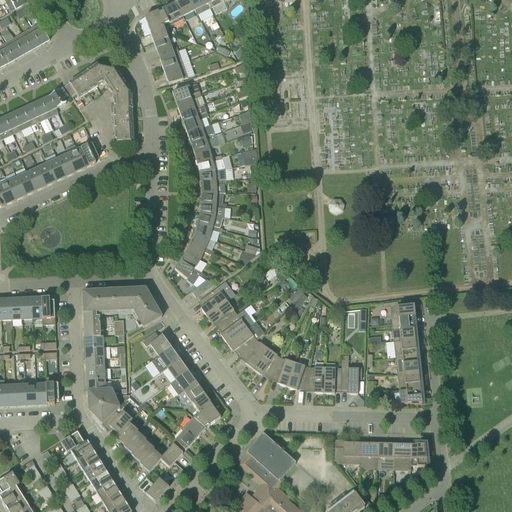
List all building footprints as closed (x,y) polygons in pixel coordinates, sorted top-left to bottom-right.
[(11,13),(28,4),(25,0),(15,0),(6,5),(11,13)] [(183,18),(195,12),(189,0),(185,0),(182,2),(181,1),(176,4),(183,18)] [(197,16),(210,10),(205,0),(189,0),(195,12),(197,16)] [(205,0),(210,10),(223,3),(229,0),(205,0)] [(184,20),(183,18),(176,4),(169,8),(162,12),(172,31),(176,29),(174,25),(184,20)] [(24,19),(28,16),(25,9),(20,12),(24,19)] [(19,21),(24,19),(20,12),(16,15),(19,21)] [(164,30),(160,32),(152,15),(145,18),(151,35),(150,36),(153,44),(167,39),(164,30)] [(6,28),(11,26),(7,19),(3,22),(6,28)] [(49,42),(47,38),(39,25),(31,30),(40,47),(49,42)] [(32,52),(40,47),(31,30),(22,35),(32,52)] [(23,57),(32,52),(22,35),(14,40),(23,57)] [(159,58),(173,53),(167,39),(153,44),(156,51),(159,58)] [(14,62),(23,57),(14,40),(5,45),(14,62)] [(9,65),(14,62),(5,45),(0,47),(0,56),(5,67),(9,65)] [(228,58),(230,53),(219,48),(217,53),(228,58)] [(163,72),(183,65),(178,52),(173,53),(159,58),(162,65),(161,66),(163,72)] [(210,73),(219,70),(217,64),(208,67),(210,73)] [(169,86),(183,81),(188,79),(183,65),(163,72),(166,78),(169,86)] [(237,75),(247,71),(246,65),(235,69),(237,75)] [(99,87),(103,84),(106,68),(97,66),(87,73),(88,73),(83,76),(93,91),(99,88),(99,87)] [(108,91),(123,81),(116,70),(106,68),(103,84),(108,91)] [(80,101),(93,91),(83,76),(65,88),(72,99),(76,96),(80,101)] [(113,99),(131,97),(129,90),(123,81),(108,91),(113,99)] [(190,99),(191,101),(196,100),(194,96),(199,94),(196,85),(187,89),(172,94),(175,102),(174,103),(175,105),(190,99)] [(49,98),(57,110),(66,104),(64,100),(68,98),(63,90),(49,98)] [(249,90),(235,95),(238,101),(249,96),(249,90)] [(179,115),(201,107),(198,99),(201,98),(199,94),(194,96),(196,100),(191,101),(190,99),(175,105),(176,108),(177,107),(179,115)] [(131,110),(132,110),(131,97),(113,99),(114,119),(132,119),(131,110)] [(57,110),(49,98),(41,102),(49,120),(58,115),(56,111),(57,110)] [(39,124),(49,120),(41,102),(31,106),(39,124)] [(30,128),(39,124),(31,106),(22,111),(30,128)] [(198,120),(198,122),(203,120),(202,116),(207,114),(204,106),(201,107),(179,115),(182,123),(181,123),(182,125),(198,120)] [(21,132),(30,128),(22,111),(13,115),(21,132)] [(241,124),(250,121),(249,113),(239,117),(241,124)] [(13,136),(21,132),(13,115),(4,119),(13,136)] [(58,116),(55,118),(60,128),(64,127),(58,116)] [(0,133),(4,141),(13,136),(4,119),(0,120),(0,133)] [(133,143),(133,134),(132,119),(114,119),(115,144),(133,143)] [(187,135),(201,130),(198,122),(198,120),(182,125),(183,128),(184,128),(187,135)] [(244,137),(253,133),(249,124),(241,128),(244,137)] [(205,142),(210,141),(209,136),(214,134),(211,127),(201,130),(187,135),(190,143),(188,143),(189,146),(205,140),(205,142)] [(194,156),(208,151),(218,147),(216,139),(214,134),(209,136),(210,141),(205,142),(205,140),(189,146),(190,148),(191,148),(194,156)] [(243,148),(252,146),(251,136),(242,138),(243,148)] [(86,169),(77,151),(75,147),(65,152),(67,156),(76,174),(86,169)] [(77,151),(86,169),(96,164),(88,147),(77,151)] [(212,161),(212,164),(217,162),(216,158),(211,159),(208,151),(194,156),(196,163),(195,163),(195,166),(212,161)] [(65,179),(76,174),(67,156),(57,161),(65,179)] [(250,165),(257,164),(255,156),(249,157),(250,165)] [(199,175),(225,170),(221,157),(216,158),(217,162),(212,164),(212,161),(195,166),(196,168),(197,168),(199,175)] [(55,183),(65,179),(57,161),(47,166),(55,183)] [(45,188),(55,183),(47,166),(37,170),(45,188)] [(35,193),(45,188),(37,170),(27,175),(35,193)] [(216,184),(216,186),(221,186),(220,181),(226,181),(225,170),(199,175),(200,183),(198,183),(199,185),(216,184)] [(26,197),(35,193),(27,175),(17,180),(26,197)] [(16,202),(26,197),(17,180),(7,184),(16,202)] [(201,196),(217,195),(222,196),(225,195),(224,185),(226,185),(226,181),(220,181),(221,186),(216,186),(216,184),(199,185),(199,188),(200,188),(201,196)] [(0,194),(6,207),(16,202),(7,184),(0,187),(0,194)] [(221,205),(222,205),(222,196),(217,195),(201,196),(200,203),(199,203),(199,206),(216,207),(216,209),(221,209),(221,205)] [(341,200),(333,200),(328,205),(329,213),(336,216),(343,213),(345,206),(341,200)] [(224,219),(225,219),(225,210),(226,210),(226,205),(222,205),(221,205),(221,209),(216,209),(216,207),(199,206),(199,208),(200,208),(199,216),(224,219)] [(212,230),(211,232),(216,233),(217,229),(221,230),(224,219),(199,216),(197,223),(196,223),(196,225),(212,230)] [(209,241),(211,232),(212,230),(196,225),(195,228),(196,228),(194,235),(209,241)] [(208,255),(210,251),(205,249),(209,241),(194,235),(191,242),(190,242),(189,244),(204,251),(203,253),(208,255)] [(200,262),(203,253),(204,251),(189,244),(188,247),(189,247),(186,254),(200,262)] [(248,254),(256,256),(258,249),(250,247),(248,254)] [(193,271),(192,273),(196,276),(199,272),(194,269),(200,262),(186,254),(182,260),(181,260),(179,262),(193,271)] [(262,270),(269,266),(265,260),(258,265),(262,270)] [(174,271),(187,281),(193,286),(199,277),(201,279),(203,275),(199,272),(196,276),(192,273),(193,271),(179,262),(178,264),(179,265),(174,271)] [(215,285),(208,281),(191,293),(196,299),(215,285)] [(201,310),(206,318),(227,303),(217,289),(199,302),(203,308),(200,310),(201,310)] [(145,290),(108,292),(83,293),(85,339),(100,338),(100,318),(97,318),(96,314),(133,312),(143,329),(162,318),(145,290)] [(292,305),(298,300),(295,294),(288,299),(292,305)] [(43,327),(55,326),(54,302),(50,302),(49,299),(42,300),(43,321),(43,327)] [(22,321),(32,320),(31,300),(21,301),(22,321)] [(42,321),(43,321),(42,300),(31,300),(32,320),(42,320),(42,321)] [(309,307),(315,309),(318,301),(313,300),(309,307)] [(1,322),(12,321),(11,301),(0,302),(1,322)] [(12,321),(22,321),(21,301),(11,301),(12,321)] [(216,325),(221,331),(238,318),(227,303),(206,318),(213,327),(216,325)] [(392,326),(413,324),(412,318),(415,318),(414,306),(398,308),(398,303),(383,305),(383,310),(390,309),(392,326)] [(239,316),(258,340),(265,334),(246,310),(239,316)] [(221,337),(228,347),(248,331),(238,318),(221,331),(223,334),(220,336),(220,337),(221,337)] [(115,338),(124,338),(123,322),(114,322),(115,338)] [(393,343),(417,340),(416,333),(414,333),(413,324),(392,326),(393,343)] [(240,357),(244,360),(258,343),(256,342),(248,331),(228,347),(233,353),(236,351),(240,357)] [(159,358),(171,349),(167,343),(166,344),(162,337),(159,339),(155,334),(142,343),(146,349),(150,346),(159,358)] [(84,350),(103,349),(103,338),(100,338),(85,339),(84,339),(84,350)] [(395,359),(417,357),(416,348),(418,347),(417,340),(393,343),(395,359)] [(245,365),(255,372),(270,352),(258,343),(244,360),(247,362),(245,365),(245,366),(245,365)] [(86,361),(104,360),(103,349),(84,350),(85,361),(86,361)] [(167,369),(179,361),(174,355),(175,354),(171,349),(159,358),(167,369)] [(270,379),(274,380),(284,361),(281,360),(270,352),(255,372),(262,378),(264,375),(270,379)] [(397,376),(421,374),(420,367),(418,367),(417,357),(395,359),(397,376)] [(347,396),(358,396),(358,381),(361,381),(361,370),(348,370),(348,358),(342,358),(341,370),(341,392),(347,392),(347,396)] [(86,371),(104,371),(104,360),(86,361),(86,371)] [(167,369),(175,381),(188,372),(184,367),(183,367),(179,361),(167,369)] [(277,385),(288,389),(297,365),(284,361),(274,380),(278,382),(277,385),(277,386),(277,385)] [(305,391),(308,391),(310,369),(309,369),(297,365),(288,389),(297,392),(298,389),(305,391)] [(125,369),(120,369),(121,372),(118,372),(119,376),(114,377),(114,381),(121,381),(126,381),(126,376),(125,369)] [(314,395),(325,395),(325,369),(310,369),(308,391),(313,391),(313,395),(314,395)] [(335,392),(341,392),(341,370),(325,369),(325,395),(334,395),(335,392)] [(87,382),(105,381),(104,371),(86,371),(87,382)] [(184,393),(196,384),(191,378),(192,378),(188,372),(175,381),(184,393)] [(399,395),(421,393),(419,381),(421,381),(421,374),(397,376),(399,395)] [(46,379),(46,385),(47,406),(55,406),(55,403),(59,403),(58,379),(46,379)] [(87,392),(105,391),(105,381),(87,382),(87,392)] [(192,405),(205,396),(201,390),(200,391),(196,384),(184,393),(192,405)] [(37,407),(47,406),(46,385),(46,386),(36,386),(37,407)] [(26,407),(37,407),(36,386),(25,387),(26,407)] [(16,408),(26,407),(25,387),(15,388),(16,408)] [(5,408),(16,408),(15,388),(4,388),(5,408)] [(102,426),(119,410),(120,409),(112,401),(112,391),(105,391),(87,392),(87,393),(88,393),(89,411),(102,426)] [(399,395),(400,405),(422,405),(421,393),(399,395)] [(192,418),(204,429),(208,426),(209,428),(220,419),(210,404),(205,396),(192,405),(198,412),(192,418)] [(118,436),(129,425),(132,422),(119,410),(102,426),(109,433),(112,430),(118,436)] [(184,432),(196,441),(201,436),(200,436),(205,430),(204,429),(192,418),(182,430),(184,432)] [(115,439),(124,447),(137,434),(138,433),(129,425),(118,436),(115,439)] [(186,452),(186,451),(191,446),(196,441),(184,432),(175,442),(186,452)] [(70,453),(84,444),(80,438),(82,437),(79,433),(60,445),(67,455),(70,453)] [(132,456),(136,453),(145,443),(146,442),(137,434),(124,447),(123,448),(132,456)] [(248,455),(238,466),(260,486),(254,492),(256,493),(251,499),(247,494),(235,507),(240,511),(239,511),(302,511),(301,511),(299,511),(288,502),(290,500),(278,490),(285,482),(282,479),(296,464),(263,435),(246,454),(248,455)] [(76,463),(94,452),(92,448),(91,449),(87,442),(84,444),(70,453),(76,463)] [(337,465),(360,466),(361,442),(353,442),(353,444),(343,444),(343,449),(334,449),(334,461),(337,465)] [(359,471),(377,471),(377,445),(368,445),(368,443),(361,442),(360,466),(359,471)] [(131,457),(140,465),(153,452),(154,451),(145,443),(136,453),(132,456),(131,457)] [(377,471),(394,472),(394,443),(387,443),(387,445),(377,445),(377,471)] [(411,472),(411,467),(411,446),(401,445),(401,443),(394,443),(394,472),(411,472)] [(169,470),(175,464),(183,455),(173,446),(162,459),(160,462),(169,470)] [(411,446),(411,467),(427,468),(426,459),(428,459),(427,453),(426,453),(425,446),(411,446)] [(82,473),(100,462),(98,458),(97,459),(94,453),(94,452),(76,463),(82,473)] [(139,466),(149,474),(160,462),(162,459),(153,452),(140,465),(139,466)] [(43,461),(50,457),(47,453),(41,457),(43,461)] [(52,470),(53,470),(60,466),(57,461),(50,465),(50,466),(51,466),(53,470),(52,470)] [(28,471),(35,467),(32,462),(25,466),(28,471)] [(89,483),(106,472),(104,469),(100,463),(101,462),(100,462),(82,473),(89,483)] [(56,469),(63,478),(67,475),(61,466),(56,469)] [(95,493),(113,482),(111,479),(110,479),(106,473),(107,473),(106,472),(89,483),(95,493)] [(0,492),(2,495),(16,487),(19,485),(13,474),(0,482),(0,492)] [(63,486),(69,482),(66,477),(60,481),(60,482),(63,486)] [(36,489),(42,485),(40,481),(39,480),(33,484),(36,489)] [(159,480),(146,495),(155,504),(169,489),(159,480)] [(65,490),(66,491),(72,486),(69,482),(63,486),(65,490)] [(102,503),(119,492),(117,489),(113,483),(113,482),(95,493),(102,503)] [(39,494),(45,489),(42,485),(36,489),(39,494)] [(2,504),(4,508),(22,497),(16,487),(2,495),(0,496),(0,499),(3,504),(2,504)] [(106,511),(110,511),(126,503),(123,499),(119,493),(120,493),(119,492),(102,503),(106,511)] [(353,492),(339,503),(327,511),(360,511),(364,509),(361,505),(362,504),(353,492)] [(19,511),(28,507),(22,497),(4,508),(5,508),(7,511),(19,511)] [(76,506),(82,502),(79,497),(72,502),(73,502),(76,506)] [(48,509),(55,505),(52,501),(53,501),(52,500),(45,504),(48,509)] [(78,510),(78,511),(85,507),(82,502),(76,506),(78,510)] [(131,511),(130,509),(129,510),(125,504),(126,503),(110,511),(131,511)]
